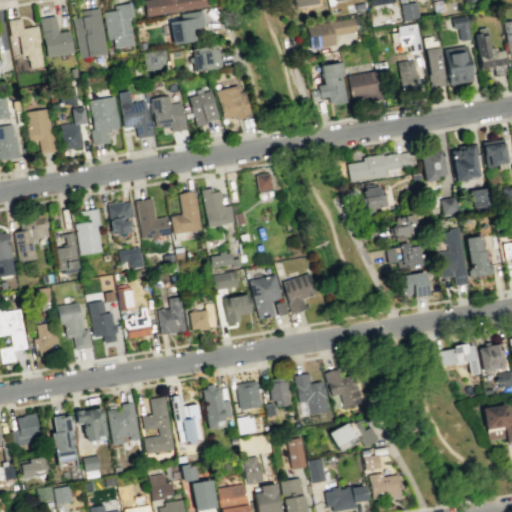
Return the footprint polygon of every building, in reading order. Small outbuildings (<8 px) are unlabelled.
[(141,0),(144,16),(204,6),(202,0),(141,0)] [(399,4),(401,20),(416,17),(415,1),(399,4)] [(100,11),(105,39),(110,38),(111,47),(130,44),(126,17),(130,16),(127,2),(111,5),(112,9),(100,11)] [(70,17),(81,16),(80,10),(97,7),(104,53),(77,57),(70,17)] [(200,10),(178,13),(179,20),(167,22),(170,42),(192,39),(192,35),(190,34),(189,28),(203,26),(200,10)] [(37,17),(44,57),(70,52),(67,30),(56,32),(53,15),(37,17)] [(449,18),(451,28),(455,27),(457,40),(468,38),(463,15),(449,18)] [(304,25),(309,48),(334,44),(332,35),(354,31),(352,16),(304,25)] [(5,20),(8,36),(15,35),(19,55),(24,54),(25,59),(26,58),(27,67),(40,65),(36,41),(38,41),(35,25),(20,28),(18,17),(5,20)] [(500,21),(511,19),(511,69),(510,70),(509,62),(507,62),(500,21)] [(388,33),(390,42),(397,42),(397,45),(406,44),(407,52),(418,50),(414,23),(395,26),(395,32),(389,33),(388,33)] [(471,33),(478,32),(479,35),(486,34),(487,47),(492,46),(493,50),(501,49),(505,74),(492,76),(491,65),(486,66),(486,68),(477,69),(471,33)] [(189,48),(193,70),(220,66),(216,48),(213,49),(212,44),(189,48)] [(441,49),(463,45),(470,80),(446,84),(441,49)] [(422,48),(436,47),(444,85),(429,87),(428,81),(427,81),(425,72),(426,72),(422,48)] [(140,52),(142,69),(161,67),(160,60),(163,59),(162,49),(140,52)] [(394,62),(398,86),(411,83),(412,87),(419,86),(416,73),(414,73),(411,58),(394,62)] [(317,65),(321,83),(315,84),(318,97),(326,95),(328,103),(332,102),(332,103),(345,101),(339,61),(317,65)] [(344,75),(349,99),(368,95),(369,100),(379,98),(374,70),(344,75)] [(185,92),(194,125),(205,122),(204,120),(216,116),(207,85),(185,92)] [(213,90),(221,118),(232,115),(232,117),(233,116),(235,119),(248,115),(243,91),(237,92),(235,85),(213,90)] [(54,93),(55,99),(57,99),(57,102),(62,101),(63,104),(70,103),(70,107),(74,107),(71,86),(57,88),(57,92),(54,93)] [(114,92),(126,91),(128,103),(141,101),(142,108),(146,107),(151,134),(135,137),(133,127),(130,125),(120,126),(114,92)] [(85,99),(91,129),(87,129),(90,144),(106,142),(104,131),(107,129),(116,128),(111,95),(85,99)] [(148,98),(166,95),(168,103),(179,102),(184,128),(169,130),(168,124),(160,125),(160,124),(153,126),(148,98)] [(71,122),(68,107),(70,107),(74,107),(81,105),(83,122),(76,123),(71,124),(71,122)] [(22,111),(26,140),(36,139),(38,152),(53,150),(51,133),(49,134),(45,108),(22,111)] [(56,124),(60,146),(61,146),(61,149),(79,146),(76,123),(71,124),(71,122),(56,124)] [(0,157),(0,124),(10,123),(11,136),(13,135),(17,156),(2,159),(2,157),(0,157)] [(480,145),(483,165),(484,164),(485,166),(504,163),(501,138),(479,141),(480,145)] [(448,149),(461,148),(461,145),(470,144),(476,175),(466,177),(467,178),(463,178),(464,179),(457,181),(457,179),(454,180),(448,149)] [(417,155),(421,180),(435,179),(434,175),(442,174),(439,149),(428,150),(428,152),(424,152),(424,154),(417,155)] [(344,163),(361,161),(360,157),(380,153),(381,155),(396,152),(396,153),(409,151),(412,166),(383,169),(385,176),(347,182),(344,163)] [(253,175),(267,172),(270,187),(269,187),(270,190),(257,193),(256,189),(255,189),(253,175)] [(357,187),(360,210),(384,208),(381,184),(357,187)] [(511,184),(498,187),(500,204),(511,202),(511,184)] [(198,189),(204,226),(231,221),(228,204),(220,205),(217,190),(210,191),(210,187),(198,189)] [(467,190),(468,201),(470,201),(471,206),(487,204),(484,187),(467,190)] [(167,215),(178,213),(175,193),(191,191),(198,228),(170,233),(167,215)] [(437,199),(440,214),(454,211),(452,196),(437,199)] [(139,238),(167,233),(164,216),(153,218),(149,197),(133,200),(139,238)] [(104,203),(107,220),(106,220),(108,234),(123,231),(123,232),(127,231),(126,225),(127,224),(127,222),(126,221),(125,217),(131,216),(128,201),(120,203),(120,200),(104,203)] [(76,210),(78,222),(71,223),(76,254),(98,251),(94,225),(97,224),(94,207),(76,210)] [(511,208),(502,210),(504,220),(510,219),(511,229),(511,228),(511,208)] [(231,214),(234,224),(242,222),(239,211),(231,214)] [(395,240),(403,238),(402,234),(416,231),(411,213),(389,219),(395,240)] [(10,231),(18,230),(16,218),(41,214),(42,217),(43,218),(44,220),(45,222),(45,224),(45,225),(43,227),(45,236),(29,239),(33,258),(15,261),(10,231)] [(440,232),(447,231),(447,229),(455,227),(465,283),(453,285),(451,275),(438,277),(434,251),(445,249),(444,244),(442,244),(440,232)] [(53,247),(60,246),(59,236),(58,237),(57,233),(70,231),(76,267),(57,270),(53,247)] [(0,275),(11,273),(5,232),(0,232),(0,275)] [(461,237),(466,269),(465,269),(466,276),(491,272),(489,263),(484,264),(482,250),(480,250),(477,235),(461,237)] [(499,243),(511,240),(511,267),(510,257),(502,258),(499,243)] [(416,242),(383,247),(385,267),(419,263),(416,242)] [(115,249),(117,262),(123,261),(124,268),(139,266),(136,245),(115,249)] [(207,256),(217,254),(216,252),(222,251),(223,253),(228,252),(229,259),(237,257),(238,265),(230,266),(230,263),(209,267),(207,256)] [(209,274),(211,290),(235,285),(231,270),(209,274)] [(396,275),(399,294),(411,292),(411,296),(426,294),(422,271),(397,275),(396,275)] [(278,281),(288,313),(308,306),(307,303),(302,305),(300,298),(313,293),(306,272),(278,281)] [(246,279),(256,318),(271,315),(268,304),(271,303),(270,300),(279,297),(272,273),(246,279)] [(114,289),(115,288),(115,286),(126,283),(126,286),(129,286),(133,307),(118,311),(114,289)] [(31,288),(33,300),(47,297),(45,286),(31,288)] [(101,291),(103,300),(112,299),(111,289),(101,291)] [(220,297),(224,323),(237,320),(236,313),(248,312),(245,293),(220,297)] [(154,310),(166,307),(165,297),(177,295),(183,330),(158,333),(154,310)] [(84,302),(91,336),(97,335),(97,338),(101,338),(102,342),(113,340),(112,332),(114,331),(113,324),(110,324),(108,311),(102,312),(99,299),(84,302)] [(284,313),(282,301),(273,302),(275,315),(284,313)] [(54,305),(57,324),(61,323),(63,337),(70,336),(73,349),(89,347),(86,329),(80,329),(75,302),(54,305)] [(186,312),(203,308),(202,304),(209,302),(212,325),(206,326),(206,328),(197,330),(196,327),(189,329),(186,312)] [(0,347),(0,362),(12,360),(11,349),(24,347),(17,308),(2,310),(1,304),(0,304),(0,334),(7,333),(9,346),(0,347)] [(137,306),(138,316),(133,316),(133,314),(126,315),(127,317),(120,319),(122,327),(124,326),(126,337),(148,334),(144,310),(143,310),(142,305),(137,306)] [(32,324),(35,337),(30,338),(32,349),(44,347),(44,344),(55,343),(51,321),(32,324)] [(434,365),(451,362),(451,364),(463,362),(462,360),(464,360),(467,374),(475,372),(470,344),(464,346),(463,342),(450,345),(450,348),(432,351),(434,365)] [(475,347),(498,343),(501,364),(500,367),(495,368),(494,367),(487,368),(486,370),(482,370),(479,369),(475,347)] [(322,372),(329,395),(337,393),(342,407),(360,401),(351,373),(339,377),(336,368),(322,372)] [(291,375),(296,401),(304,400),(306,414),(325,410),(319,381),(307,383),(305,372),(291,375)] [(265,379),(281,377),(281,380),(283,380),(286,404),(273,406),(273,400),(268,400),(265,379)] [(232,383),(237,409),(258,405),(253,380),(232,383)] [(203,385),(203,388),(199,389),(206,429),(222,425),(221,417),(229,416),(226,400),(219,401),(216,386),(210,387),(210,383),(203,385)] [(166,396),(170,421),(172,420),(175,441),(184,440),(184,443),(190,443),(190,439),(197,438),(194,417),(197,417),(194,403),(178,406),(176,394),(166,396)] [(138,415),(141,429),(154,427),(156,434),(139,437),(142,453),(170,448),(161,395),(146,398),(148,413),(138,415)] [(103,409),(109,444),(121,442),(120,436),(126,435),(127,440),(136,438),(130,401),(118,403),(119,407),(103,409)] [(261,404),(263,415),(273,414),(270,402),(261,404)] [(479,407),(485,440),(503,437),(504,442),(511,441),(511,420),(507,421),(504,403),(479,407)] [(71,411),(72,411),(72,410),(79,408),(79,410),(98,407),(105,443),(94,445),(92,438),(83,440),(83,434),(81,434),(80,427),(81,426),(80,421),(75,422),(75,421),(73,421),(71,411)] [(13,416),(22,415),(21,414),(34,412),(38,441),(10,445),(7,430),(16,429),(13,416)] [(49,416),(52,431),(47,432),(54,467),(74,462),(70,444),(72,444),(66,414),(56,416),(56,414),(49,416)] [(233,417),(236,433),(253,430),(251,416),(246,417),(245,415),(233,417)] [(325,432),(337,451),(358,439),(363,447),(376,439),(368,426),(362,430),(357,422),(352,425),(351,423),(349,424),(347,422),(346,423),(345,422),(343,422),(325,432)] [(283,439),(289,468),(303,466),(298,436),(283,439)] [(79,456),(81,471),(97,468),(94,454),(79,456)] [(360,456),(362,469),(378,467),(375,454),(360,456)] [(16,463),(17,470),(16,471),(17,477),(29,475),(29,474),(43,473),(42,468),(44,468),(43,462),(41,463),(39,455),(25,458),(26,462),(16,463)] [(239,464),(243,483),(259,480),(256,461),(255,461),(254,455),(240,457),(241,464),(239,464)] [(304,459),(309,482),(322,480),(319,457),(304,459)] [(176,464),(180,481),(192,479),(193,477),(191,465),(186,466),(185,463),(176,464)] [(365,474),(370,498),(398,493),(395,474),(380,476),(380,472),(365,474)] [(144,475),(148,500),(162,497),(162,495),(169,494),(167,482),(163,483),(161,473),(144,475)] [(101,478),(102,485),(113,483),(112,476),(101,478)] [(277,480),(281,511),(302,511),(297,477),(277,480)] [(187,482),(192,510),(193,510),(193,511),(212,511),(211,506),(213,506),(208,479),(187,482)] [(81,482),(83,490),(90,489),(88,480),(81,482)] [(253,511),(250,492),(252,492),(258,491),(257,485),(273,482),(278,511),(276,511),(253,511)] [(214,487),(217,511),(245,511),(240,483),(214,487)] [(121,487),(125,510),(122,511),(140,511),(136,484),(121,487)] [(321,491),(324,506),(329,505),(330,511),(352,507),(351,501),(364,499),(361,484),(337,488),(337,486),(328,487),(329,490),(321,491)] [(33,487),(35,501),(50,498),(48,485),(33,487)] [(50,487),(53,503),(69,500),(66,485),(50,487)] [(154,506),(155,511),(181,511),(179,498),(161,501),(162,505),(154,506)]
